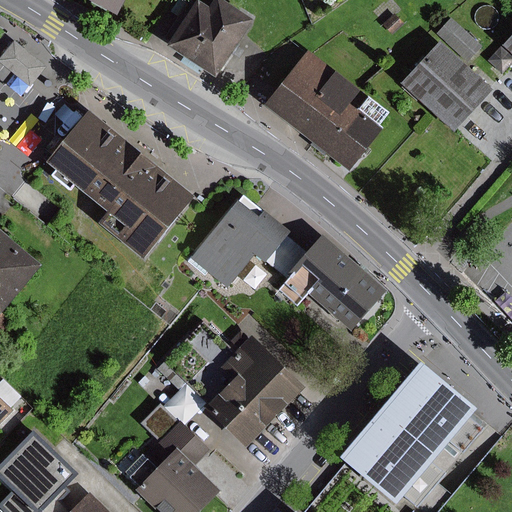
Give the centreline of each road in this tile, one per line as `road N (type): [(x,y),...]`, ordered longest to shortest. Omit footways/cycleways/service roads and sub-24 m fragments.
road 1 (secondary): [(212,124),(296,174),(435,302)]
road 2 (residential): [(435,302),(251,511)]
road 3 (secondary): [(15,0),(138,77)]
